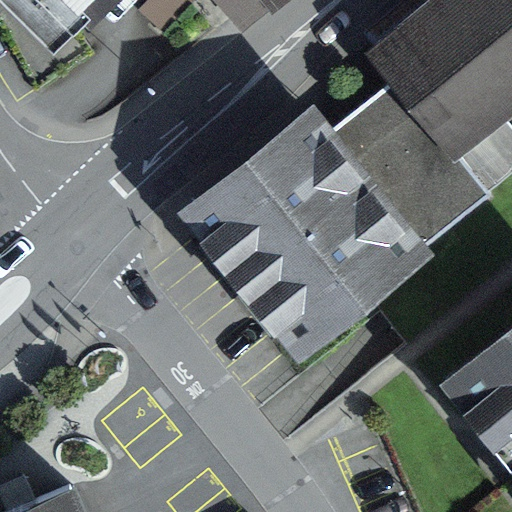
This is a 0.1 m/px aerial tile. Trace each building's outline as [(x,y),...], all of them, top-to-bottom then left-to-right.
[(5,0),(53,48),(85,17),(89,24),(113,0),(5,0)] [(226,0),(241,18),(263,0),(270,0),(272,1),(273,0),(226,0)] [(511,0),(415,0),(364,42),(393,77),(454,151),(505,109),(511,103),(511,0)] [(393,77),(336,121),(434,244),(511,174),(511,117),(505,109),(454,151),(393,77)] [(336,121),(313,91),(177,199),(299,352),(434,244),(336,121)] [(511,310),(439,368),(511,459),(511,310)] [(6,500),(0,502),(0,511),(96,511),(78,468),(30,488),(25,477),(1,488),(6,500)]
